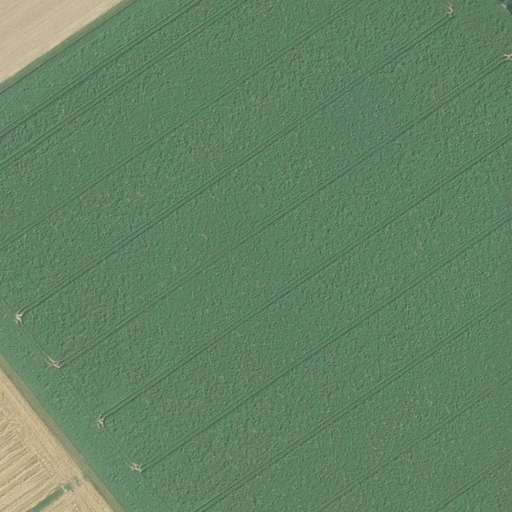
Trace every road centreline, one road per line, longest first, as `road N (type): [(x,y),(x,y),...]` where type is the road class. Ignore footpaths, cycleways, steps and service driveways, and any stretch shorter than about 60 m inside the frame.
road 1 (track): [(0,358),(123,511)]
road 2 (track): [(0,89),(132,0)]
